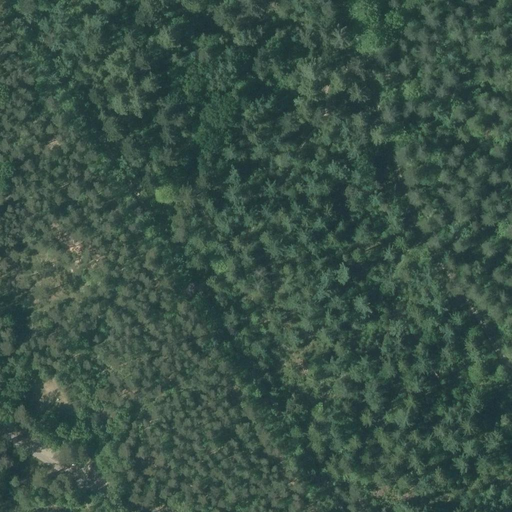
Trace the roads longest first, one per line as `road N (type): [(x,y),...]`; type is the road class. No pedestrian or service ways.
road 1 (unknown): [(410,0),(290,161),(274,207),(242,250),(242,279),(217,311)]
road 2 (unknown): [(217,311),(13,0)]
road 3 (unknown): [(344,511),(217,311)]
road 4 (unclassified): [(139,511),(0,428)]
